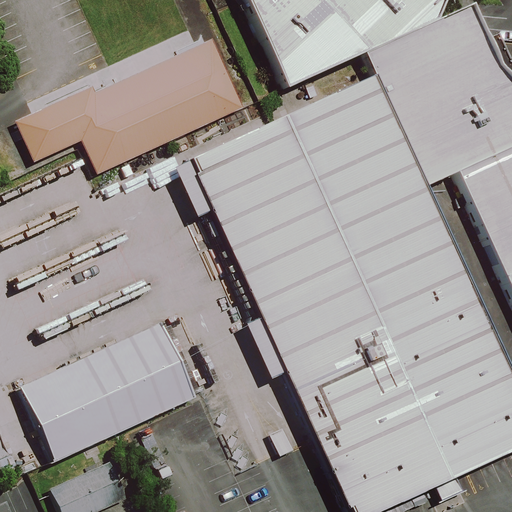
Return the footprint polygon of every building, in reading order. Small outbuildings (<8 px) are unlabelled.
[(447,15),(433,0),(237,0),(279,91),(358,56),(419,189),(448,176),(511,314),(511,94),(491,71),(462,9),(447,15)] [(80,86),(5,119),(23,159),(73,137),(87,169),(226,108),(203,56),(89,106),(80,86)] [(511,407),(364,79),(180,163),(336,511),(376,511),(511,448),(511,407)] [(154,327),(168,358),(179,353),(168,330),(187,322),(182,310),(152,323),(154,327)] [(145,327),(0,389),(0,393),(33,469),(179,406),(145,327)] [(280,431),(264,437),(273,461),(288,455),(280,431)] [(101,467),(43,493),(51,511),(94,511),(116,502),(101,467)]
